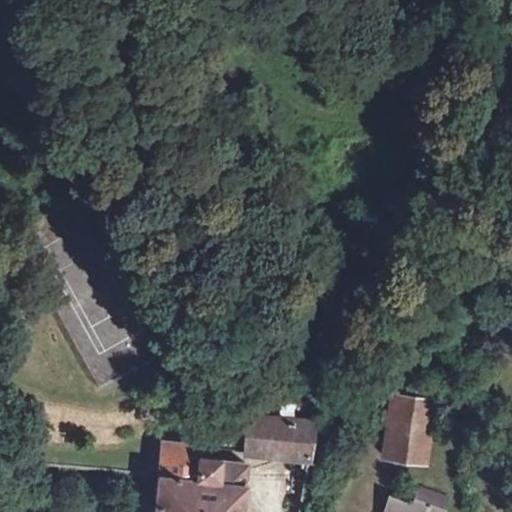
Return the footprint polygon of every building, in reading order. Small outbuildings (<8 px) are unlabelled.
[(424,460),(433,400),(392,393),(383,454),(424,460)] [(309,459),(316,421),(244,416),(243,452),(309,459)] [(201,444),(162,440),(158,473),(157,473),(152,511),(240,511),(244,481),(243,481),(245,462),(217,459),(218,457),(200,456),(201,444)] [(431,511),(441,511),(446,496),(418,489),(410,505),(431,511)] [(431,511),(410,505),(393,497),(386,511),(431,511)]
